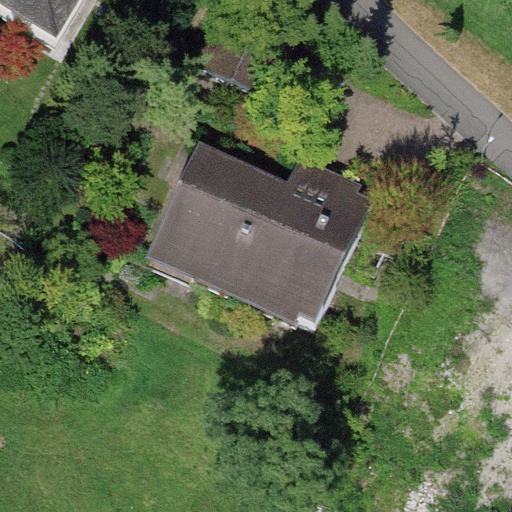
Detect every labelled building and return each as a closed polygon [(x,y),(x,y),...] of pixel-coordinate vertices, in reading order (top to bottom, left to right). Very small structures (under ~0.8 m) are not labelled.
[(0,0),(0,14),(60,50),(89,0),(0,0)] [(296,53),(220,21),(197,75),(274,107),(296,53)] [(147,270),(297,336),(300,328),(319,337),(377,207),(360,200),(365,190),(302,162),(290,189),(201,149),(147,270)] [(0,299),(29,256),(0,236),(0,299)] [(432,511),(511,511),(511,331),(483,322),(423,509),(432,511)]
